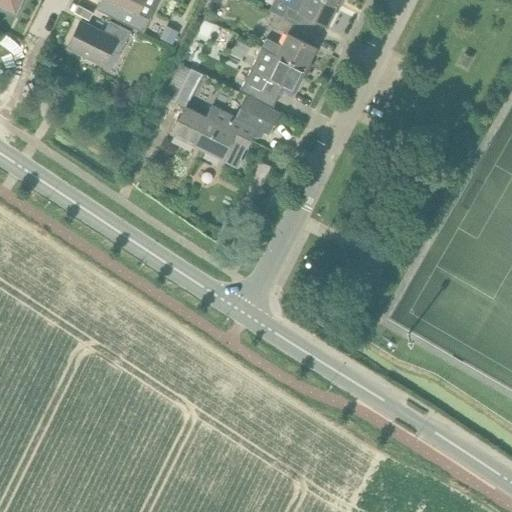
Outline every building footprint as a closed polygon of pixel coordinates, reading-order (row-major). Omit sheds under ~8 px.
[(0,0),(0,5),(10,10),(11,8),(17,5),(19,0),(0,0)] [(117,20),(143,33),(150,19),(138,13),(144,0),(104,0),(99,11),(117,20)] [(292,0),(284,18),(311,32),(316,21),(327,26),(338,4),(329,0),(292,0)] [(164,6),(157,21),(171,27),(178,13),(164,6)] [(264,38),(260,47),(305,70),(316,48),(306,42),(311,32),(284,18),(283,18),(274,13),(268,24),(285,33),(279,45),(264,38)] [(67,47),(103,65),(111,50),(119,55),(131,31),(110,21),(103,33),(80,22),(67,47)] [(159,38),(172,45),(178,32),(166,25),(159,38)] [(238,90),(240,90),(273,107),(284,86),(294,91),(305,70),(260,47),(238,90)] [(194,55),(183,50),(171,73),(182,79),(194,55)] [(124,98),(136,104),(142,93),(131,86),(124,98)] [(185,107),(172,133),(237,166),(253,134),(257,136),(261,136),(263,132),(269,135),(280,113),(246,96),(235,117),(211,105),(205,116),(185,107)] [(350,248),(373,258),(378,246),(356,236),(350,248)] [(357,256),(346,277),(372,290),(383,269),(357,256)]
